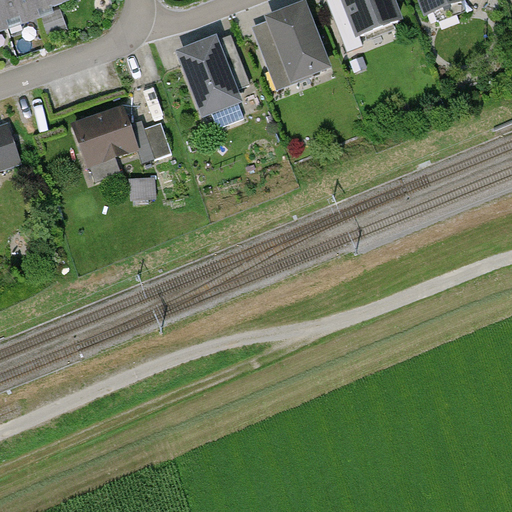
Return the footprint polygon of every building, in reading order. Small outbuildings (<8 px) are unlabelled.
[(67,0),(0,0),(0,31),(71,8),(67,0)] [(391,0),(330,0),(349,50),(403,30),(391,0)] [(412,0),(422,24),(487,0),(412,0)] [(307,3),(249,24),(276,98),(335,77),(307,3)] [(227,24),(171,44),(203,131),(259,110),(227,24)] [(122,106),(71,125),(88,173),(140,154),(122,106)] [(0,118),(0,187),(23,179),(0,118)] [(133,197),(157,196),(156,177),(132,178),(133,197)]
